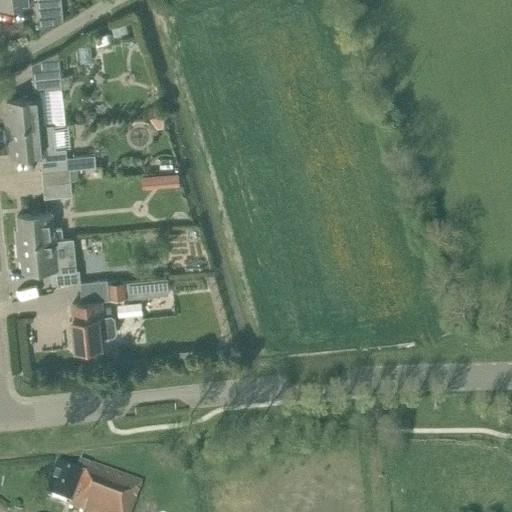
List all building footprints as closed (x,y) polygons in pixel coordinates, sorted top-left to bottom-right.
[(0,0),(0,6),(33,3),(33,1),(37,0),(41,34),(64,21),(61,0),(0,0)] [(33,65),(34,80),(35,92),(39,91),(40,98),(41,98),(41,100),(63,98),(59,54),(33,65)] [(41,98),(40,98),(8,102),(9,116),(6,116),(7,130),(44,126),(41,100),(41,98)] [(86,109),(86,120),(97,120),(96,109),(86,109)] [(14,158),(42,155),(43,160),(67,157),(66,148),(57,149),(54,125),(44,126),(7,130),(8,144),(12,144),(14,158)] [(94,155),(71,158),(43,161),(45,173),(72,170),(72,168),(95,166),(94,155)] [(75,196),(72,170),(45,173),(48,199),(75,196)] [(179,185),(178,172),(142,176),(143,188),(179,185)] [(17,229),(19,245),(63,240),(62,228),(55,229),(53,213),(20,216),(21,229),(17,229)] [(59,267),(57,251),(64,250),(63,240),(19,245),(20,258),(24,258),(25,271),(59,267)] [(57,285),(82,282),(80,266),(66,268),(67,272),(54,273),(56,284),(57,284),(57,285)] [(88,303),(89,307),(74,309),(75,319),(74,319),(77,349),(102,347),(101,337),(114,336),(117,333),(115,319),(112,316),(104,317),(103,302),(110,301),(108,280),(80,283),(82,304),(88,303)] [(109,284),(110,300),(126,299),(125,282),(109,284)] [(142,311),(140,299),(128,300),(130,313),(142,311)] [(175,350),(177,364),(191,362),(190,349),(175,350)] [(133,511),(144,483),(93,464),(91,465),(82,462),(78,471),(59,464),(47,495),(71,504),(69,509),(77,511),(133,511)]
